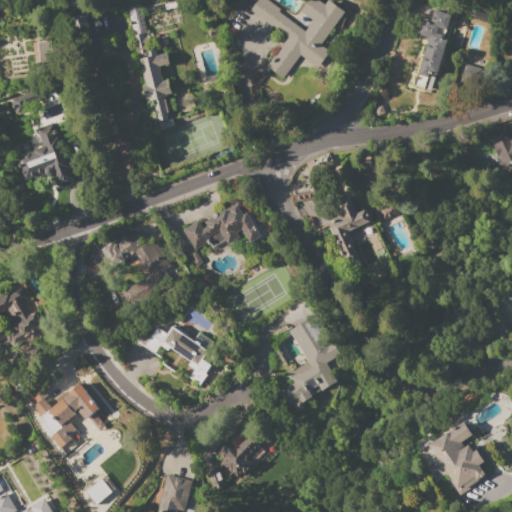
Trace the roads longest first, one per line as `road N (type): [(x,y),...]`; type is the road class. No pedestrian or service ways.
road 1 (residential): [(511,107),(340,136),(0,254)]
road 2 (residential): [(270,158),(310,273),(350,333),(390,371),(451,390),(511,372)]
road 3 (residential): [(68,234),(83,304),(141,407),(176,420),(215,415),(246,388)]
road 4 (residential): [(387,0),(386,51),(340,136)]
